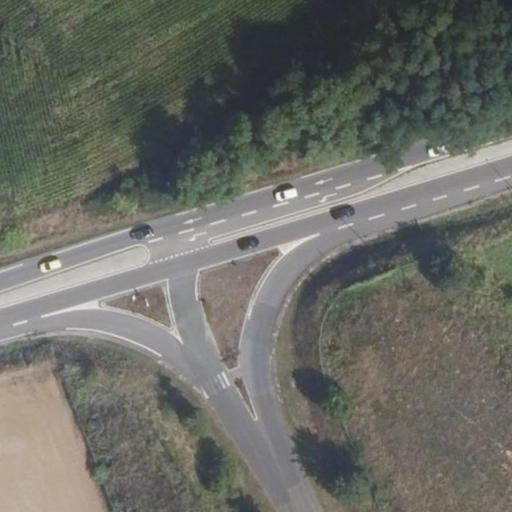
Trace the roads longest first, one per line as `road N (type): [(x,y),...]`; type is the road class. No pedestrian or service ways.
road 1 (primary): [(180,262),(511,173)]
road 2 (primary): [(317,185),(0,283)]
road 3 (primary): [(511,126),(317,185)]
road 4 (primary): [(0,320),(180,262)]
road 5 (primary): [(317,185),(210,238),(180,262)]
